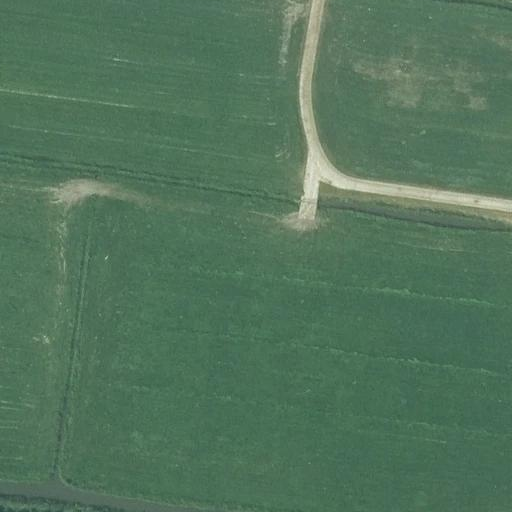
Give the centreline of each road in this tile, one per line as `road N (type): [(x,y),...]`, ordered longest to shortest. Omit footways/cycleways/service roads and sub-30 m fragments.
road 1 (track): [(321,0),(307,86),(314,160),(305,219)]
road 2 (track): [(314,160),(338,185),(511,211)]
